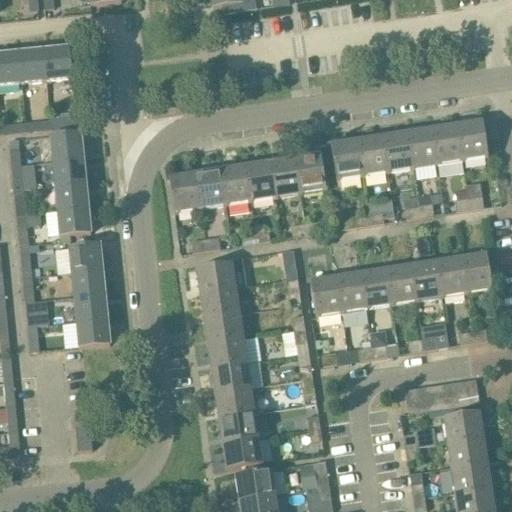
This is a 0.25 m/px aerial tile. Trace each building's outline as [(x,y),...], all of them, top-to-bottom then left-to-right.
[(39,14),(37,0),(27,0),(29,15),(39,14)] [(52,0),(42,0),(44,13),(54,13),(52,0)] [(121,6),(120,0),(88,0),(90,9),(121,6)] [(210,0),(212,13),(222,11),(224,19),(256,14),(253,0),(210,0)] [(68,51),(43,53),(46,85),(71,82),(68,51)] [(22,87),(46,85),(43,53),(18,56),(22,87)] [(0,89),(22,87),(18,56),(0,57),(0,89)] [(50,124),(51,133),(76,131),(75,115),(51,118),(51,124),(50,124)] [(482,123),(457,127),(463,165),(488,161),(482,123)] [(26,136),(51,133),(50,124),(25,126),(26,136)] [(26,136),(25,126),(1,129),(2,138),(26,136)] [(457,127),(432,131),(438,169),(463,165),(457,127)] [(432,131),(407,135),(413,173),(438,169),(432,131)] [(407,135),(382,139),(388,177),(413,173),(407,135)] [(50,141),(53,167),(82,163),(80,138),(50,141)] [(382,139),(357,143),(363,181),(388,177),(382,139)] [(337,185),(363,181),(357,143),(331,147),(337,185)] [(11,171),(21,170),(18,144),(8,144),(11,171)] [(294,160),(300,198),(326,194),(320,156),(294,160)] [(294,160),(269,164),(275,202),(300,198),(294,160)] [(82,163),(53,167),(55,191),(85,188),(82,163)] [(269,164),(244,168),(250,206),(275,202),(269,164)] [(244,168),(219,172),(225,210),(250,206),(244,168)] [(11,171),(13,196),(30,194),(30,193),(23,194),(21,170),(11,171)] [(219,172),(195,176),(201,214),(225,210),(219,172)] [(201,214),(195,176),(169,180),(175,218),(201,214)] [(55,191),(58,216),(88,213),(85,188),(55,191)] [(30,194),(13,196),(16,220),(32,219),(32,218),(30,194)] [(468,202),(470,214),(483,212),(482,200),(468,202)] [(456,216),(470,214),(468,202),(454,205),(456,216)] [(419,210),(420,221),(434,219),(432,208),(419,210)] [(406,224),(420,221),(419,210),(405,213),(406,224)] [(88,213),(58,216),(61,241),(90,238),(88,213)] [(369,218),(371,229),(384,227),(382,216),(369,218)] [(19,252),(29,251),(27,231),(40,229),(39,217),(32,218),(32,219),(16,220),(19,252)] [(356,231),(371,229),(369,218),(355,220),(356,231)] [(318,226),(305,228),(306,239),(320,236),(318,226)] [(292,241),(306,239),(305,228),(290,230),(292,241)] [(255,236),(257,247),(270,245),(268,234),(255,236)] [(242,249),(257,247),(255,236),(241,238),(242,249)] [(219,241),(205,243),(207,255),(221,253),(219,241)] [(193,257),(207,255),(205,243),(191,245),(193,257)] [(71,278),(101,275),(99,249),(69,253),(71,278)] [(32,282),(29,251),(19,252),(22,283),(32,282)] [(461,260),(467,298),(493,294),(487,256),(461,260)] [(436,264),(442,302),(467,298),(461,260),(436,264)] [(232,267),(195,272),(199,298),(237,292),(234,275),(244,273),(242,262),(231,264),(232,267)] [(417,306),(442,302),(436,264),(411,268),(417,306)] [(392,310),(417,306),(411,268),(386,271),(392,310)] [(286,285),(297,283),(295,269),(284,271),(286,285)] [(367,313),(392,310),(386,271),(361,275),(367,313)] [(71,278),(74,302),(104,299),(101,275),(71,278)] [(342,317),(367,313),(361,275),(336,279),(342,317)] [(317,321),(342,317),(336,279),(311,283),(317,321)] [(34,307),(32,282),(22,283),(24,308),(34,307)] [(297,283),(286,285),(287,298),(299,297),(297,283)] [(202,323),(241,317),(237,292),(199,298),(202,323)] [(74,302),(77,327),(107,324),(104,299),(74,302)] [(34,307),(24,308),(27,332),(36,331),(49,330),(47,305),(34,307)] [(202,323),(206,348),(245,342),(241,317),(202,323)] [(293,335),(305,333),(303,319),(291,321),(293,335)] [(7,324),(0,324),(0,355),(2,355),(3,355),(10,355),(9,349),(7,324)] [(107,324),(77,327),(79,352),(109,349),(107,324)] [(39,356),(36,331),(27,332),(29,356),(39,356)] [(307,347),(305,333),(293,335),(295,348),(307,347)] [(485,334),(473,336),(475,347),(487,345),(485,334)] [(460,349),(475,347),(473,336),(458,338),(460,349)] [(423,343),(425,354),(437,353),(436,341),(423,343)] [(248,367),(245,342),(206,348),(210,373),(248,367)] [(410,357),(425,354),(423,343),(408,345),(410,357)] [(386,349),(373,351),(375,362),(388,360),(386,349)] [(360,364),(375,362),(373,351),(358,353),(360,364)] [(337,368),(335,357),(322,359),(323,370),(337,368)] [(10,361),(0,362),(3,387),(13,386),(10,361)] [(252,392),(248,367),(210,373),(214,398),(252,392)] [(299,371),(300,385),(312,383),(310,369),(299,371)] [(316,408),(312,383),(300,385),(303,399),(305,410),(316,408)] [(475,384),(463,386),(467,409),(479,407),(475,384)] [(3,387),(5,411),(5,412),(15,411),(13,386),(3,387)] [(456,411),(467,409),(463,386),(451,387),(456,411)] [(443,412),(456,411),(451,387),(440,389),(443,412)] [(432,414),(443,412),(440,389),(428,391),(432,414)] [(416,393),(420,416),(432,414),(428,391),(416,393)] [(256,417),(252,392),(214,398),(218,423),(256,417)] [(408,418),(420,416),(416,393),(404,394),(408,418)] [(15,411),(5,412),(7,427),(8,437),(18,436),(15,411)] [(446,446),(485,440),(481,414),(442,420),(446,446)] [(260,442),(256,417),(218,423),(222,448),(260,442)] [(318,419),(307,421),(309,434),(320,433),(318,419)] [(91,454),(89,429),(75,431),(77,455),(91,454)] [(322,446),(320,433),(309,434),(311,448),(322,446)] [(0,463),(20,461),(18,436),(8,437),(9,450),(0,450),(0,463)] [(405,453),(416,451),(414,438),(403,439),(405,453)] [(488,465),(485,440),(446,446),(450,471),(488,465)] [(264,469),(260,442),(222,448),(226,474),(264,469)] [(419,465),(416,451),(405,453),(407,467),(419,465)] [(492,490),(488,465),(450,471),(454,496),(492,490)] [(317,492),(317,493),(329,491),(327,477),(325,466),(299,470),(303,494),(317,492)] [(239,505),(276,500),(272,474),(235,479),(239,505)] [(412,502),(424,501),(422,487),(410,489),(412,502)] [(495,511),(492,490),(454,496),(456,511),(495,511)] [(329,491),(317,493),(319,506),(331,504),(329,491)] [(277,511),(276,500),(239,505),(240,511),(277,511)] [(425,511),(424,501),(412,502),(413,511),(425,511)]
